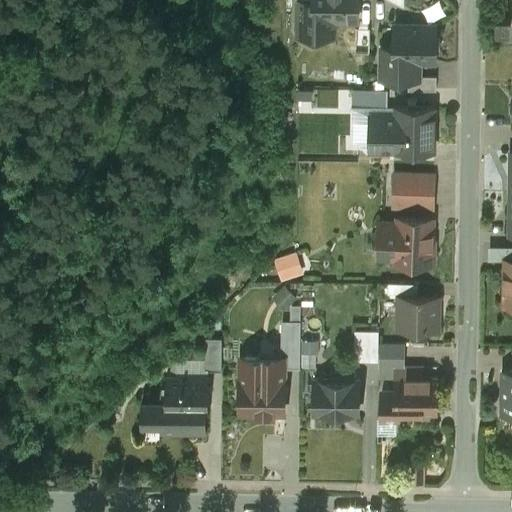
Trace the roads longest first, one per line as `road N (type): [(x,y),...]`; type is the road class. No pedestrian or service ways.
road 1 (residential): [(471,0),(465,511)]
road 2 (tertiary): [(465,511),(0,501)]
